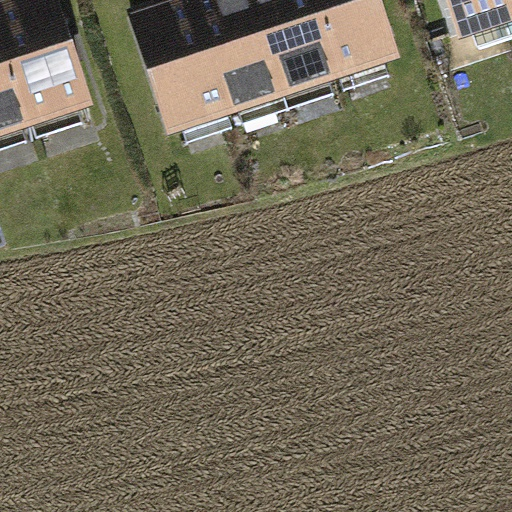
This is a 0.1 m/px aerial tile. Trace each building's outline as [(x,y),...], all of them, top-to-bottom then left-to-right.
[(0,0),(0,15),(17,10),(13,0),(0,0)] [(287,140),(341,120),(297,0),(289,0),(243,17),(287,140)] [(297,0),(341,120),(396,101),(359,0),(297,0)] [(436,0),(465,77),(511,59),(511,39),(497,0),(436,0)] [(511,0),(497,0),(511,39),(511,0)] [(233,159),(287,140),(243,17),(189,36),(233,159)] [(0,56),(42,171),(96,152),(51,29),(0,47),(0,56)] [(179,179),(233,159),(189,36),(135,56),(179,179)] [(0,186),(42,171),(0,56),(0,186)]
